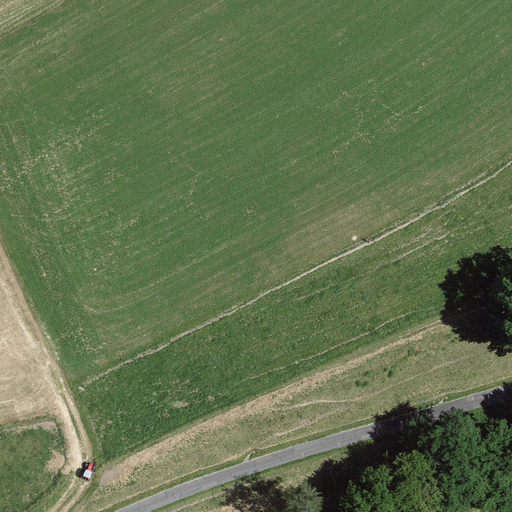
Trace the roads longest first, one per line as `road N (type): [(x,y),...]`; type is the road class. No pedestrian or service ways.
road 1 (unclassified): [(511,391),(254,466),(135,511)]
road 2 (track): [(0,232),(86,440),(86,473),(60,511)]
